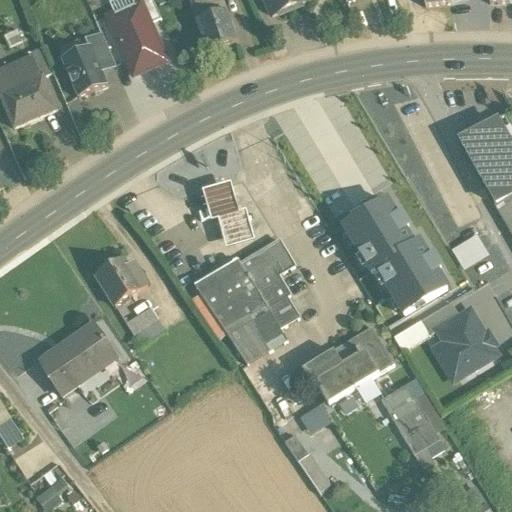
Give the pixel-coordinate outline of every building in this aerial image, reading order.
[(130,0),(121,0),(110,5),(115,17),(108,20),(134,79),(167,64),(150,27),(141,6),(134,9),(130,0)] [(152,0),(130,0),(134,9),(141,6),(150,27),(161,22),(152,0)] [(190,0),(198,23),(210,19),(203,0),(190,0)] [(221,0),(203,0),(210,19),(226,14),(221,0)] [(264,0),(272,19),(307,4),(305,0),(264,0)] [(424,0),(426,9),(452,6),(450,0),(424,0)] [(210,19),(198,23),(208,54),(236,45),(226,14),(210,19)] [(102,36),(86,43),(89,51),(90,50),(101,76),(102,75),(116,69),(102,36)] [(89,51),(62,62),(79,101),(108,88),(102,75),(101,76),(90,50),(89,51)] [(0,72),(0,96),(0,97),(39,81),(30,60),(0,72)] [(39,81),(0,97),(15,130),(56,113),(42,79),(39,81)] [(511,132),(504,119),(497,123),(511,149),(511,132)] [(511,197),(511,149),(497,123),(461,144),(497,207),(511,197)] [(231,186),(202,194),(211,225),(218,223),(226,252),(255,244),(247,213),(240,215),(231,186)] [(511,197),(497,207),(496,207),(511,234),(511,197)] [(377,273),(415,250),(404,233),(409,230),(402,219),(398,222),(387,204),(344,230),(372,276),(377,273)] [(452,251),(464,273),(489,259),(477,237),(452,251)] [(280,244),(252,261),(262,279),(278,306),(287,301),(291,299),(279,279),(283,276),(283,277),(295,270),(280,244)] [(415,250),(377,273),(404,318),(447,292),(436,275),(441,272),(434,261),(430,263),(420,247),(415,250)] [(252,261),(241,267),(252,285),(262,279),(252,261)] [(123,262),(96,279),(116,310),(121,306),(148,289),(136,269),(130,273),(123,262)] [(241,267),(239,264),(195,290),(248,369),(288,345),(281,333),(252,285),(241,267)] [(278,306),(262,279),(252,285),(281,333),(300,322),(287,301),(278,306)] [(127,316),(121,306),(116,310),(122,319),(127,316)] [(452,306),(421,324),(394,341),(402,355),(438,333),(460,320),(452,306)] [(152,310),(126,326),(134,338),(159,322),(152,310)] [(438,333),(445,343),(434,350),(455,384),(465,378),(497,358),(470,313),(460,320),(438,333)] [(159,322),(134,338),(141,350),(166,334),(159,322)] [(94,327),(64,348),(67,352),(41,369),(63,400),(80,388),(77,383),(113,358),(105,346),(106,345),(94,327)] [(372,331),(304,373),(313,389),(317,387),(329,408),(395,368),(372,331)] [(440,443),(407,388),(381,403),(414,458),(424,452),(440,443)] [(323,407),(312,414),(319,425),(310,431),(325,455),(345,443),(323,407)] [(0,438),(7,449),(19,442),(0,409),(0,438)] [(308,458),(295,438),(285,445),(298,465),(308,458)] [(440,443),(424,452),(430,461),(445,452),(440,443)] [(60,482),(35,501),(43,511),(51,511),(71,496),(60,482)]
